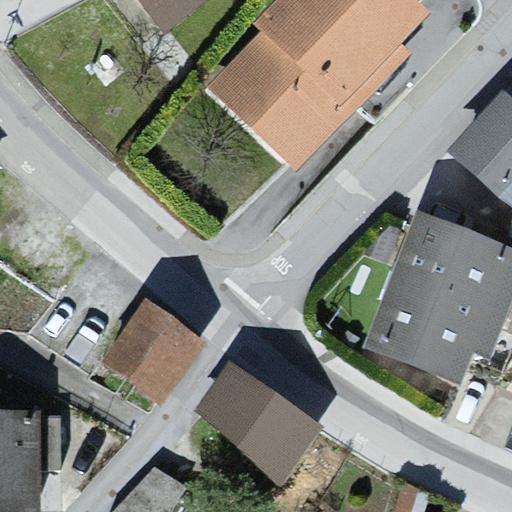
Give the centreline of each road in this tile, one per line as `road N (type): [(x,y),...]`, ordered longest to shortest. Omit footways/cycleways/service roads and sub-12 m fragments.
road 1 (residential): [(511,38),(241,330)]
road 2 (residential): [(241,330),(357,414),(511,492)]
road 3 (residential): [(0,135),(241,330)]
road 4 (residential): [(241,330),(93,511)]
